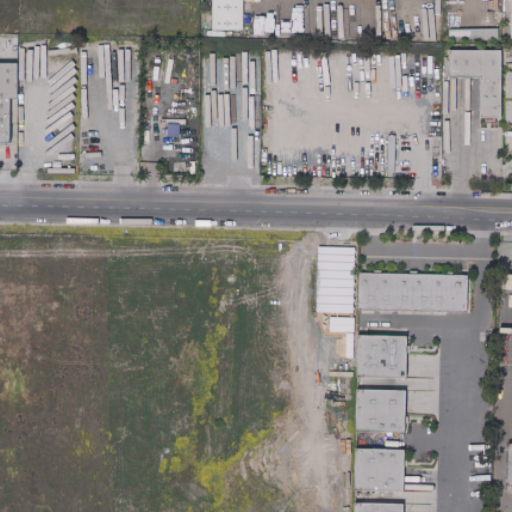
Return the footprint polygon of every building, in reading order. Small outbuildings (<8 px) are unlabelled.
[(213,0),(214,31),(245,31),(245,0),(213,0)] [(501,40),(501,30),(474,29),(474,39),(486,39),(501,40)] [(505,119),(505,50),(452,51),(452,78),(483,78),(484,119),(505,119)] [(0,149),(0,69),(15,69),(15,77),(16,104),(8,104),(7,138),(7,149),(0,149)] [(470,274),(362,271),(361,309),(469,312),(470,274)] [(410,335),(361,334),(360,376),(409,377),(410,335)] [(409,389),(360,388),(359,430),(408,431),(409,389)] [(407,491),(408,448),(359,447),(358,490),(407,491)] [(406,511),(407,503),(357,502),(357,511),(406,511)]
